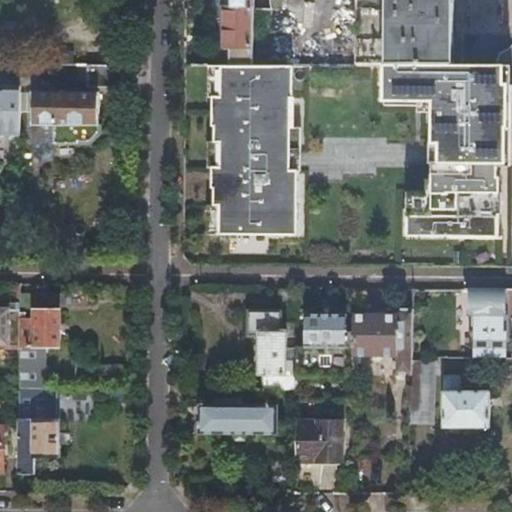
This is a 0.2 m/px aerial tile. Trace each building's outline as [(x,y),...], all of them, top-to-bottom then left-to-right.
[(210,46),(210,63),(220,63),(250,63),(250,0),(229,0),(230,4),(223,4),(223,46),(210,46)] [(385,64),(462,64),(462,29),(461,0),(354,0),(355,64),(385,64)] [(501,0),(461,0),(462,29),(502,29),(501,0)] [(210,15),(210,46),(223,46),(223,4),(216,5),(215,5),(214,6),(213,6),(212,7),(211,8),(211,9),(210,10),(210,11),(210,13),(210,15)] [(18,62),(18,79),(45,79),(45,63),(18,62)] [(86,85),(133,85),(134,63),(74,63),(74,78),(86,78),(86,85)] [(289,63),(250,63),(220,63),(220,93),(213,93),(213,140),(219,140),(218,164),(213,164),(213,203),(218,203),(218,232),(296,232),(297,168),(289,168),(289,63)] [(501,64),(462,64),(385,64),(384,99),(433,99),(432,189),(407,189),(407,233),(498,234),(499,160),(496,160),(496,126),(508,126),(508,88),(501,88),(501,64)] [(0,134),(18,134),(18,111),(18,92),(18,83),(0,82),(0,134)] [(37,111),(37,93),(18,92),(18,111),(37,111)] [(77,140),(88,140),(97,130),(97,93),(37,93),(37,111),(37,122),(36,146),(36,151),(42,159),(48,159),(54,151),(54,143),(55,141),(77,142),(77,140)] [(511,288),(468,288),(467,313),(475,313),(475,331),(474,358),(504,358),(504,331),(497,331),(498,319),(504,319),(511,319),(511,288)] [(296,374),(296,346),(285,346),(285,331),(279,331),(279,320),(294,320),(294,289),(278,289),(278,312),(248,311),(248,335),(258,335),(258,374),(266,374),(266,377),(267,377),(267,389),(296,390),(296,374)] [(18,346),(18,386),(32,386),(41,386),(42,346),(58,346),(58,309),(50,309),(50,292),(18,292),(18,300),(18,342),(18,346)] [(50,309),(58,309),(59,292),(50,292),(50,309)] [(0,341),(18,342),(18,300),(15,300),(7,300),(7,307),(0,306),(0,341)] [(410,359),(411,316),(411,308),(395,307),(395,313),(353,314),(353,316),(353,332),(353,355),(390,355),(389,372),(409,372),(410,359)] [(353,355),(353,332),(344,332),(345,317),(345,314),(305,313),(305,346),(296,346),(296,374),(352,374),(353,355)] [(345,317),(344,332),(353,332),(353,316),(345,317)] [(432,360),(410,359),(409,372),(408,427),(431,427),(432,360)] [(443,427),(488,428),(488,393),(459,392),(459,376),(442,375),(443,427)] [(18,386),(18,472),(34,472),(34,456),(58,456),(59,386),(41,386),(32,386),(18,386)] [(207,389),(181,389),(181,411),(198,411),(198,403),(207,403),(207,389)] [(198,403),(198,411),(198,431),(276,432),(276,404),(256,403),(242,403),(242,399),(217,399),(217,403),(212,403),(207,403),(198,403)] [(295,421),(295,459),(339,459),(339,422),(295,421)] [(0,468),(9,468),(10,425),(0,424),(0,468)]
